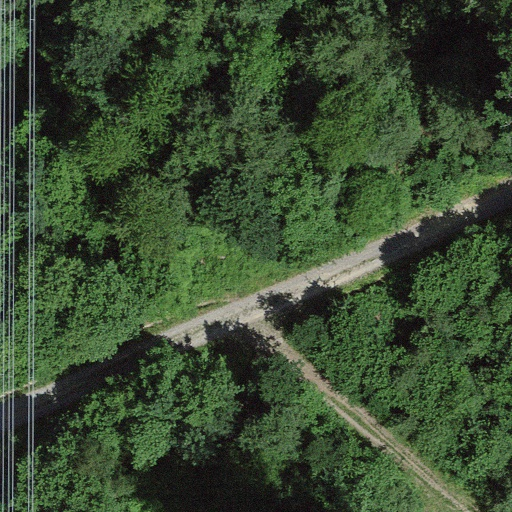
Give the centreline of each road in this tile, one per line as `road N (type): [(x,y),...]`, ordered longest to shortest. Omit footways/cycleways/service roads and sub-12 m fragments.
road 1 (track): [(0,419),(242,318),(511,191)]
road 2 (track): [(471,511),(242,318)]
